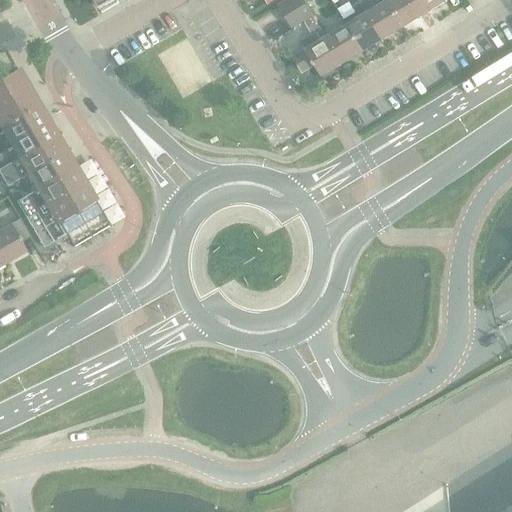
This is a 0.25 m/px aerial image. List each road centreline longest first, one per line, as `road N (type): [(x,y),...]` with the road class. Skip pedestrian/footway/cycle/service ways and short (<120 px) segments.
road 1 (unclassified): [(0,471),(153,450),(233,478),(259,475),(352,427)]
road 2 (unclassified): [(352,427),(426,388),(455,353),(470,218),(511,166)]
road 3 (residential): [(296,129),(489,17)]
road 4 (primary): [(313,321),(351,243),(447,168)]
road 5 (primary): [(177,204),(145,272),(63,333)]
road 6 (primary): [(425,120),(289,189)]
road 7 (residential): [(296,129),(218,0)]
road 8 (primary): [(322,247),(366,210),(447,168)]
road 9 (primary): [(425,120),(304,203)]
road 10 (primary): [(80,380),(208,328)]
road 11 (primary): [(304,203),(281,210),(256,197),(228,196),(203,207),(186,229)]
road 12 (primary): [(179,269),(131,303),(63,333)]
road 13 (primary): [(80,380),(195,313)]
road 14 (primary): [(195,313),(215,305),(239,319),(266,321),(309,296)]
road 15 (unclassified): [(265,344),(352,427)]
